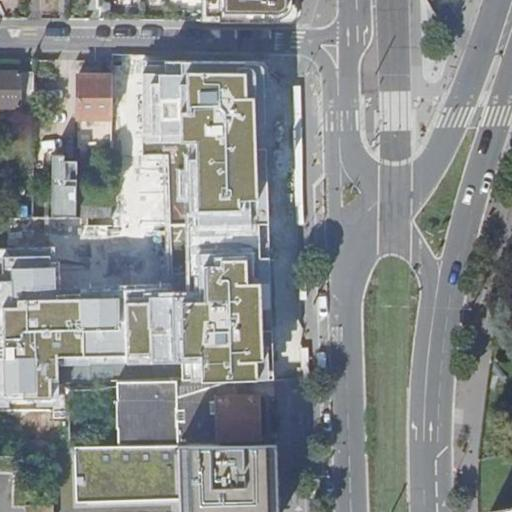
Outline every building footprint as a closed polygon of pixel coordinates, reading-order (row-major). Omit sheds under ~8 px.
[(293,18),(292,0),(135,0),(136,22),(293,18)] [(118,446),(275,443),(263,60),(111,60),(118,446)] [(33,101),(33,73),(5,72),(0,71),(0,106),(20,107),(20,101),(33,101)] [(112,119),(112,85),(112,75),(78,75),(77,118),(112,119)] [(0,399),(59,399),(59,355),(111,355),(111,295),(59,295),(58,254),(0,254),(0,253),(0,399)]
